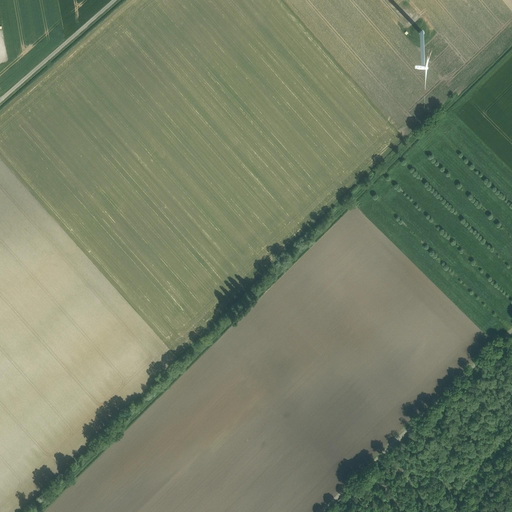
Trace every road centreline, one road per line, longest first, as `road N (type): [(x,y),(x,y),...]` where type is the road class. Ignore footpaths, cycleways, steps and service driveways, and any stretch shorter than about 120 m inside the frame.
road 1 (unclassified): [(511,324),(321,511)]
road 2 (track): [(114,0),(0,99)]
